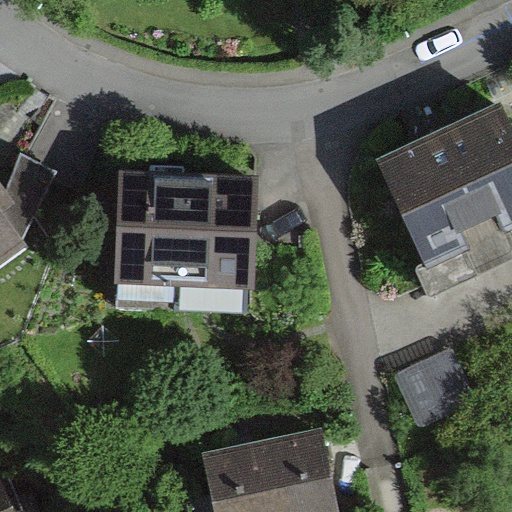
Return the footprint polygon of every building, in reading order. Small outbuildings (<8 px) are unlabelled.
[(377,172),(426,282),(511,244),(511,133),(504,115),(377,172)] [(21,157),(5,195),(22,220),(7,231),(22,251),(57,177),(21,157)] [(266,188),(184,184),(184,173),(154,171),(153,181),(120,179),(114,299),(260,307),(266,188)] [(0,281),(28,261),(22,251),(7,231),(22,220),(5,195),(0,188),(0,281)] [(449,342),(397,368),(423,421),(475,395),(449,342)] [(202,452),(214,511),(342,511),(323,425),(202,452)] [(0,511),(17,511),(0,474),(0,511)]
